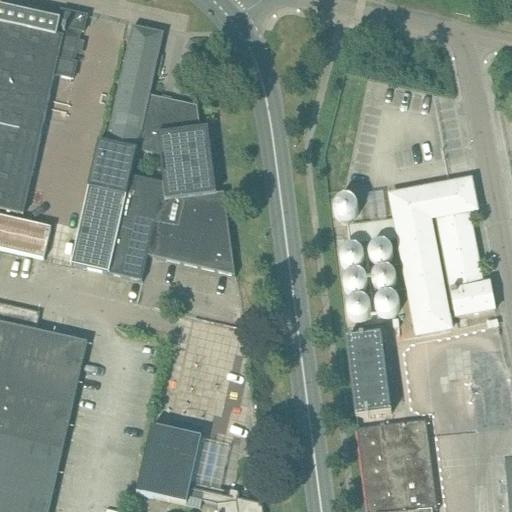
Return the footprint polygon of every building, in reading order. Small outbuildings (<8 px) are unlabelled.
[(59,21),(0,7),(0,211),(23,216),(54,76),(73,80),(76,64),(73,64),(80,32),(83,33),(86,17),(61,12),(59,21)] [(129,42),(106,144),(99,142),(78,236),(73,257),(71,267),(109,276),(142,283),(147,258),(235,278),(224,194),(216,195),(208,129),(200,130),(197,107),(150,97),(164,35),(132,28),(129,42)] [(476,212),(470,183),(390,198),(395,224),(351,230),(353,246),(379,242),(398,238),(417,337),(451,331),(449,320),(495,311),(490,286),(482,287),(468,213),(476,212)] [(350,222),(352,206),(346,205),(346,201),(334,200),(331,220),(350,222)] [(0,217),(0,251),(46,262),(53,230),(0,217)] [(368,256),(368,258),(369,260),(369,262),(371,264),(372,266),(374,267),(376,268),(378,269),(380,269),(382,269),(384,269),(386,268),(388,267),(389,266),(391,264),(392,262),(393,260),(393,258),(393,256),(393,254),(392,252),(391,250),(390,248),(388,247),(387,246),(385,245),(383,244),(380,244),(378,244),(376,245),(374,246),(373,247),(371,248),(370,250),(369,252),(368,254),(368,256)] [(364,261),(364,259),(364,257),(363,255),(362,253),(360,251),(359,250),(357,249),(355,248),(352,248),(350,248),(348,248),(346,249),(344,250),(343,252),(341,253),(340,255),(340,257),(339,260),(339,262),(340,264),(341,266),(342,268),(343,269),(345,271),(347,272),(349,272),(351,273),(353,273),(355,272),(357,272),(359,271),(360,270),(362,268),(363,266),(364,265),(364,263),(364,261)] [(383,295),(385,295),(387,294),(389,294),(391,292),(393,291),(394,289),(395,288),(396,286),(396,283),(396,281),(396,279),(395,277),(394,275),(393,274),(391,272),(390,271),(388,270),(386,270),(383,270),(381,270),(379,271),(377,272),(376,273),(374,274),(373,276),(372,278),(372,280),(371,282),(372,284),(372,286),(373,288),(374,290),(375,291),(377,293),(379,294),(381,294),(383,295)] [(355,273),(353,274),(351,274),(349,275),(347,276),(346,278),(345,279),(344,281),(343,283),(343,286),(343,288),(343,290),(344,292),(345,294),(347,295),(348,296),(350,297),(352,298),(354,298),(357,298),(359,298),(361,297),(362,296),(364,295),(365,293),(366,291),(367,289),(368,287),(368,285),(367,283),(367,281),(366,279),(365,278),(363,276),(361,275),(359,274),(357,274),(355,273)] [(375,307),(375,309),(375,311),(376,313),(377,315),(379,316),(380,318),(382,319),(384,320),(386,320),(388,320),(390,320),(392,319),(394,318),(396,317),(397,315),(398,313),(399,311),(400,309),(400,307),(400,305),(399,303),(398,301),(397,299),(395,298),(394,297),(392,296),(390,295),(387,295),(385,295),(383,296),(381,297),(380,298),(378,299),(377,301),(376,303),(375,305),(375,307)] [(371,312),(371,310),(370,308),(370,306),(369,304),(367,303),(366,301),(364,300),(362,300),(361,299),(359,299),(357,299),(355,299),(353,300),(351,301),(349,303),(348,305),(347,307),(346,309),(346,311),(346,313),(346,315),(347,317),(349,319),(350,321),(352,322),(354,323),(356,324),(358,324),(360,324),(362,323),(364,322),(366,321),(368,320),(369,318),(370,316),(371,314),(371,312)] [(0,431),(63,446),(86,344),(35,333),(39,314),(0,305),(0,431)] [(360,338),(346,340),(345,340),(356,419),(357,419),(391,415),(381,335),(364,337),(364,335),(359,336),(360,338)] [(435,511),(426,422),(359,431),(357,431),(367,511),(435,511)] [(152,427),(135,495),(185,507),(189,490),(190,484),(201,440),(152,427)] [(0,511),(48,511),(63,446),(0,431),(0,511)] [(262,511),(262,506),(254,504),(239,501),(189,490),(185,507),(198,510),(200,502),(217,506),(217,510),(216,510),(216,511),(262,511)]
